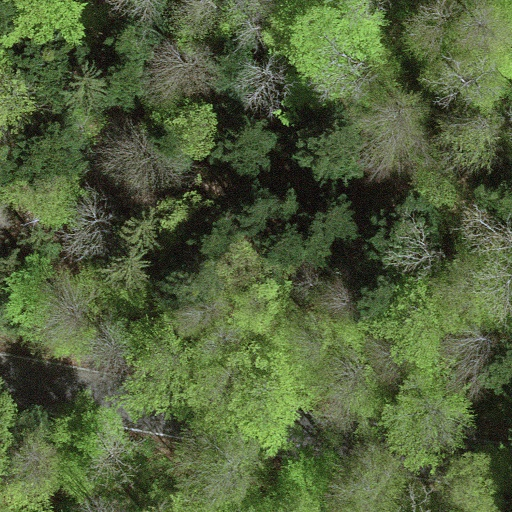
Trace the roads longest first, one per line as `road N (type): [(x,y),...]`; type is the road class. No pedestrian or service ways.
road 1 (tertiary): [(0,372),(511,465)]
road 2 (track): [(328,437),(0,498)]
